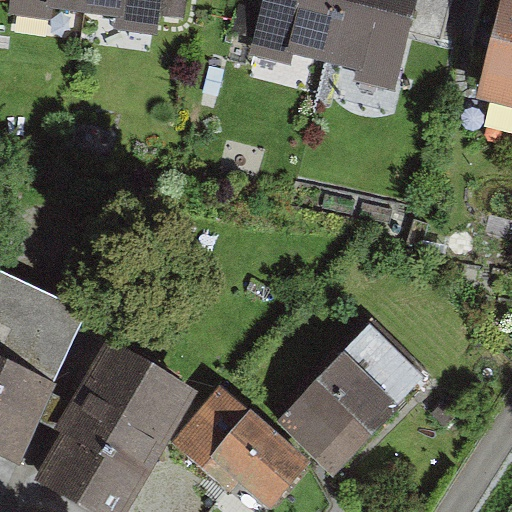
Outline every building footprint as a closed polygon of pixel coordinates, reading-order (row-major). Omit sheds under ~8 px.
[(159,0),(10,0),(10,2),(156,23),(159,0)] [(415,0),(265,0),(254,43),(393,82),(415,0)] [(419,0),(416,37),(450,40),(453,0),(419,0)] [(511,4),(490,94),(511,99),(511,4)] [(0,451),(18,459),(84,311),(0,273),(0,451)] [(370,329),(282,420),(333,470),(422,380),(370,329)] [(126,511),(199,393),(119,344),(39,476),(98,511),(126,511)] [(312,471),(222,393),(178,444),(232,490),(240,481),(276,511),(312,471)]
